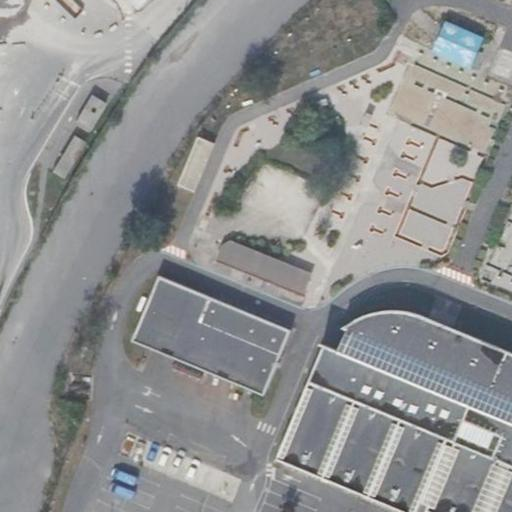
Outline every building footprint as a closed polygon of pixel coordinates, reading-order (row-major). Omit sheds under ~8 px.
[(480,69),(491,44),(444,24),(433,50),(480,69)] [(511,57),(502,53),(492,74),(511,81),(511,57)] [(407,66),(365,194),(405,207),(395,238),(447,255),(500,97),(407,66)] [(92,96),(76,122),(91,130),(106,105),(92,96)] [(66,179),(86,143),(75,137),(55,173),(66,179)] [(302,298),(312,274),(227,236),(216,259),(302,298)] [(133,343),(265,398),(292,332),(160,277),(133,343)] [(427,511),(473,511),(488,468),(511,394),(511,353),(433,320),(405,312),(392,312),(377,314),(364,318),(351,325),(344,330),(349,332),(341,352),(327,347),(279,461),(400,511),(420,511),(424,505),(429,507),(427,511)] [(511,511),(511,394),(488,468),(473,511),(511,511)]
